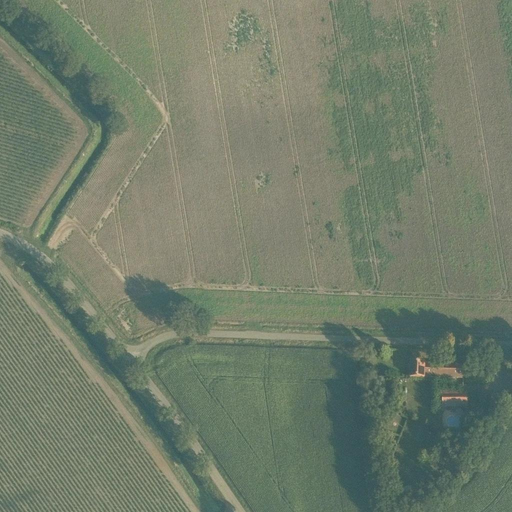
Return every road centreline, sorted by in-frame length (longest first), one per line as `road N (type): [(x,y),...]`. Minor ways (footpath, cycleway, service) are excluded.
road 1 (unclassified): [(511,338),(173,330),(127,357)]
road 2 (unclassified): [(237,511),(127,357)]
road 3 (unclassified): [(127,357),(68,277),(0,227)]
